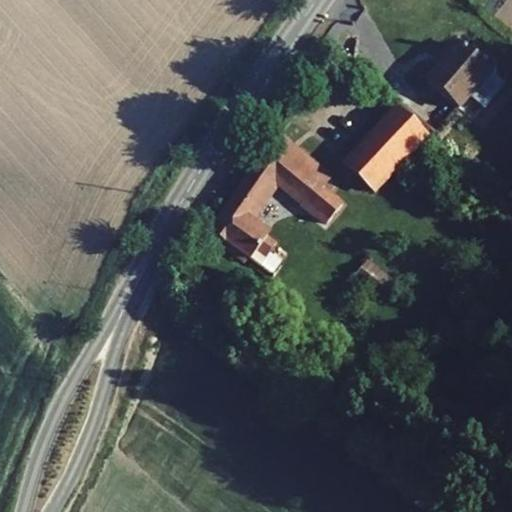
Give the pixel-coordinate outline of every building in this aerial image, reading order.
[(440,23),(412,58),(444,86),(455,72),(466,81),(485,58),(440,23)] [(386,90),(334,149),(362,173),(414,115),(386,90)] [(279,135),(212,229),(236,247),(243,249),(253,258),(258,251),(267,257),(278,242),(252,224),(280,184),(330,224),(345,206),(324,189),(333,179),(311,161),(279,135)] [(270,248),(264,258),(277,267),(284,257),(293,263),(311,238),(289,222),(270,248)] [(385,287),(394,277),(370,256),(361,267),(385,287)]
